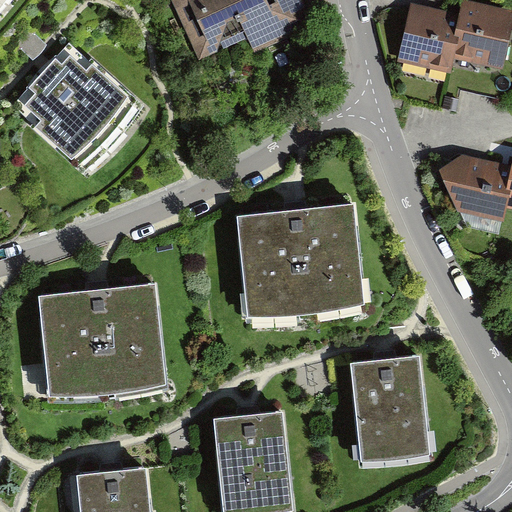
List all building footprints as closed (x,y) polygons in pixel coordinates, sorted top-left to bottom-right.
[(172,0),(202,63),(250,40),(255,51),(315,23),(304,0),(172,0)] [(462,0),(459,12),(455,30),(460,31),(454,57),(503,68),(504,63),(510,37),(511,27),(511,7),(477,0),(462,0)] [(398,59),(451,71),(454,57),(460,31),(455,30),(459,12),(411,1),(405,26),(399,55),(398,59)] [(72,45),(16,108),(81,165),(137,101),(72,45)] [(507,207),(511,184),(511,181),(508,181),(511,165),(511,163),(463,152),(440,165),(458,207),(504,218),(507,207)] [(353,204),(242,216),(253,324),(364,313),(353,204)] [(154,281),(40,294),(53,403),(167,390),(154,281)] [(419,354),(353,360),(362,464),(428,458),(419,354)] [(284,403),(214,411),(225,509),(295,502),(284,403)] [(149,511),(145,467),(75,474),(78,511),(149,511)]
